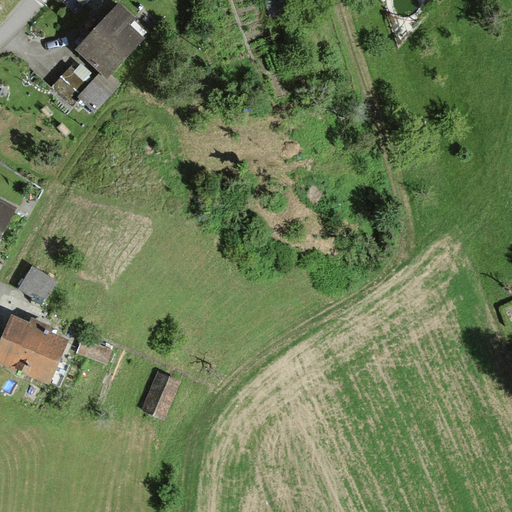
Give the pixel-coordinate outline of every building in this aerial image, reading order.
[(129,20),(115,7),(79,48),(106,72),(133,40),(121,29),(129,20)] [(0,224),(8,208),(0,204),(0,224)] [(20,291),(37,301),(49,282),(32,272),(20,291)] [(11,317),(0,342),(0,360),(45,379),(62,339),(11,317)] [(81,339),(75,354),(101,365),(107,350),(81,339)] [(173,381),(157,374),(142,410),(158,417),(173,381)]
